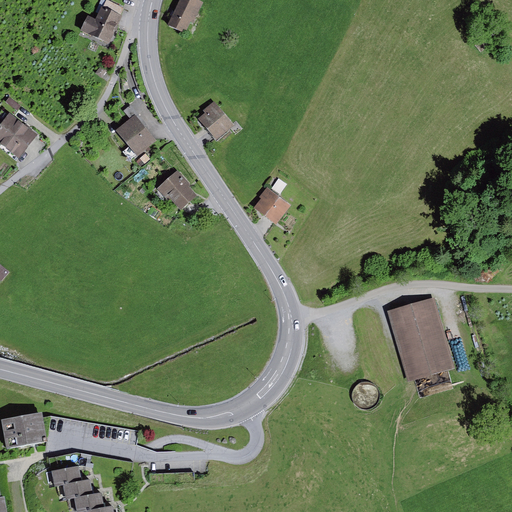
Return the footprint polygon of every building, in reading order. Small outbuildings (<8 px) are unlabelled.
[(101,0),(96,13),(99,14),(103,7),(104,7),(106,2),(101,0)] [(104,7),(121,16),(124,9),(107,0),(106,2),(104,7)] [(203,3),(196,0),(180,0),(168,26),(185,34),(191,22),(194,23),(203,3)] [(104,7),(103,7),(99,14),(96,21),(88,17),(81,31),(109,44),(122,16),(121,16),(104,7)] [(135,84),(142,100),(146,98),(138,79),(135,69),(134,60),(134,53),(135,46),(131,45),(130,51),(129,61),(131,73),(135,84)] [(102,66),(96,74),(101,78),(107,70),(102,66)] [(9,99),(6,103),(18,111),(21,107),(9,99)] [(124,112),(131,120),(135,116),(136,118),(139,115),(131,106),(124,112)] [(236,128),(221,109),(204,121),(219,141),(236,128)] [(38,136),(10,115),(0,127),(0,145),(19,160),(38,136)] [(131,120),(116,133),(138,157),(156,141),(136,118),(135,116),(131,120)] [(85,140),(79,135),(75,140),(80,145),(85,140)] [(146,154),(136,162),(140,167),(144,164),(145,165),(150,160),(146,154)] [(200,197),(182,176),(168,187),(186,209),(200,197)] [(281,178),(275,186),(282,190),(288,183),(281,178)] [(296,207),(273,189),(260,206),(283,223),(296,207)] [(10,272),(0,264),(0,281),(1,283),(10,272)] [(433,298),(386,312),(407,380),(454,366),(433,298)] [(42,414),(2,422),(7,450),(34,445),(47,442),(42,414)] [(79,467),(52,472),(55,487),(63,485),(82,482),(81,479),(79,467)] [(82,482),(63,485),(66,501),(75,499),(93,496),(92,492),(90,480),(82,482)] [(93,496),(75,499),(76,511),(89,511),(105,510),(104,506),(102,494),(93,496)]
